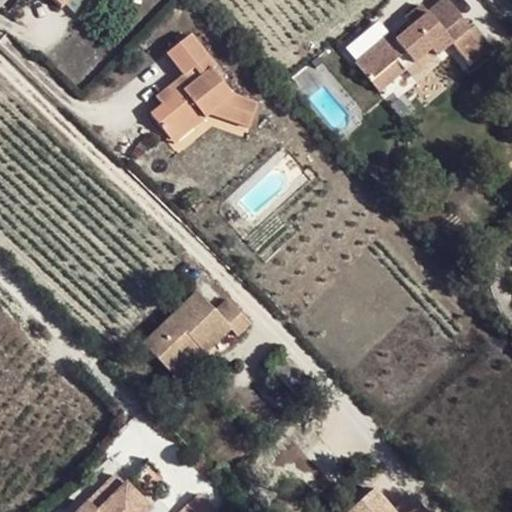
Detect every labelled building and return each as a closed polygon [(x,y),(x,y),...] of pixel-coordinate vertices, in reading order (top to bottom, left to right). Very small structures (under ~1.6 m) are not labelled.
[(97,2),(94,0),(71,0),(68,4),(82,17),(97,2)] [(447,0),(445,0),(429,14),(438,23),(455,9),(447,0)] [(397,38),(394,35),(392,33),(356,62),(372,82),(398,61),(406,71),(419,60),(432,50),(438,56),(452,45),(471,65),(487,52),(471,30),(472,28),(455,9),(438,23),(429,14),(421,5),(406,18),(408,22),(413,26),(397,38)] [(408,22),(394,35),(397,38),(413,26),(408,22)] [(193,35),(168,55),(186,75),(193,84),(183,92),(176,83),(157,99),(163,108),(152,116),(169,137),(191,121),(197,128),(211,117),(250,131),(259,105),(232,96),(215,73),(220,70),(193,35)] [(320,57),(314,62),(318,68),(325,62),(320,57)] [(381,92),(406,71),(398,61),(372,82),(381,92)] [(186,75),(176,83),(183,92),(193,84),(186,75)] [(191,121),(169,137),(174,144),(197,128),(191,121)] [(198,347),(205,355),(232,331),(238,336),(252,324),(229,300),(216,311),(198,293),(171,318),(144,344),(170,372),(198,347)] [(178,381),(205,355),(198,347),(170,372),(178,381)] [(283,350),(269,363),(295,394),(310,380),(283,350)] [(177,511),(202,511),(207,509),(196,497),(177,511)] [(97,511),(88,503),(79,511),(97,511)]
